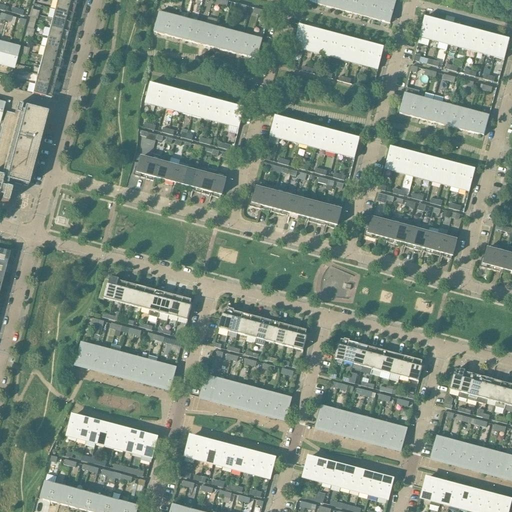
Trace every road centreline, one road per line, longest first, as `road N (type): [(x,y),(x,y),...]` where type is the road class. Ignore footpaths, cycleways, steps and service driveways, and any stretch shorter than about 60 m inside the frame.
road 1 (residential): [(344,254),(411,0)]
road 2 (residential): [(152,511),(213,284)]
road 3 (residential): [(229,223),(287,0)]
road 4 (residential): [(276,511),(327,314)]
road 5 (residential): [(33,235),(213,284)]
road 6 (residential): [(229,223),(50,175)]
road 7 (residential): [(399,511),(444,345)]
road 8 (residential): [(460,283),(497,146)]
road 9 (residential): [(1,362),(33,235)]
road 10 (residential): [(327,314),(444,345)]
